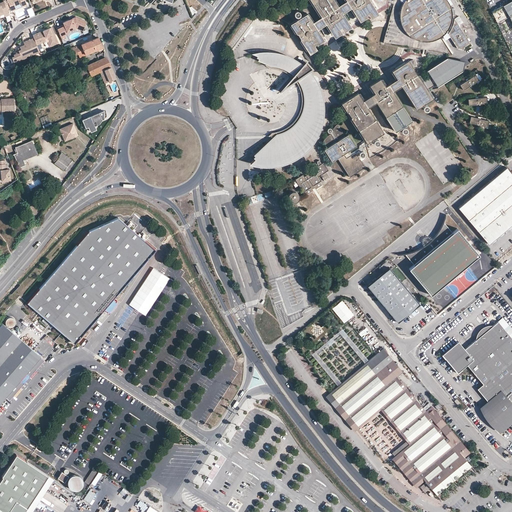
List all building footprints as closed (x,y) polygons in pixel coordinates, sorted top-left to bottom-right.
[(24,0),(3,0),(3,1),(6,9),(9,7),(11,10),(15,9),(13,5),(20,2),(21,6),(26,4),(24,0)] [(343,13),(338,6),(334,0),(310,0),(321,17),(326,24),(333,35),(340,30),(340,28),(341,27),(342,29),(350,24),(343,13)] [(345,0),(346,1),(351,8),(358,19),(365,14),(364,12),(367,11),(368,13),(375,8),(369,0),(345,0)] [(409,36),(411,37),(412,38),(413,38),(415,39),(416,40),(419,41),(421,41),(424,42),(425,42),(427,42),(429,42),(432,41),(435,40),(438,39),(441,38),(443,36),(445,34),(447,32),(449,29),(450,27),(452,24),(452,21),(453,19),(453,15),(452,13),(452,10),(451,7),(450,4),(448,1),(447,0),(405,0),(404,3),(403,4),(402,6),(401,10),(401,13),(400,16),(401,19),(401,23),(403,26),(404,29),(407,33),(409,36)] [(511,0),(510,0),(502,5),(511,22),(511,0)] [(6,9),(3,1),(0,2),(0,14),(2,13),(3,15),(8,14),(6,9)] [(351,8),(346,1),(338,6),(343,13),(347,10),(351,8)] [(377,12),(375,8),(368,13),(370,17),(371,19),(379,14),(377,12)] [(501,21),(507,18),(504,12),(498,15),(501,21)] [(317,29),(312,22),(307,13),(290,24),(297,34),(298,34),(301,39),(300,39),(307,51),(315,46),(314,45),(316,44),(317,45),(324,40),(317,29)] [(71,20),(68,19),(62,21),(64,25),(56,28),(59,35),(64,33),(67,32),(66,30),(75,27),(78,28),(84,25),(85,22),(84,19),(75,16),(74,17),(72,19),(71,20)] [(247,16),(228,44),(234,49),(254,21),(247,16)] [(326,24),(321,17),(312,22),(317,29),(322,26),(326,24)] [(448,34),(458,49),(463,50),(464,47),(471,43),(455,19),(455,21),(455,22),(454,24),(453,26),(452,29),(450,32),(448,34)] [(36,44),(41,42),(40,40),(45,38),(46,38),(47,38),(48,39),(49,40),(49,42),(51,45),(58,42),(51,26),(32,34),(33,37),(36,44)] [(340,30),(333,35),(335,38),(342,33),(340,30)] [(40,52),(36,44),(33,37),(23,42),(24,44),(19,46),(20,47),(20,49),(18,50),(16,50),(17,51),(15,52),(16,53),(13,54),(14,56),(11,57),(14,63),(26,57),(26,56),(29,55),(30,56),(40,52)] [(102,47),(98,37),(59,53),(60,56),(72,51),(74,55),(83,51),(85,54),(102,47)] [(408,46),(420,48),(421,41),(409,40),(408,46)] [(315,46),(307,51),(309,54),(317,50),(315,46)] [(262,59),(270,63),(270,67),(273,67),(277,68),(283,70),(287,72),(292,76),(279,90),(295,80),(297,82),(299,85),(300,89),(301,94),(302,97),(302,102),(301,106),(300,110),(298,114),(295,118),(292,122),(288,126),(284,128),(282,129),(275,131),(275,133),(275,135),(255,153),(256,154),(254,156),(255,157),(249,162),(251,163),(254,163),(260,164),(267,165),(274,164),(278,164),(284,162),(290,160),(296,157),(301,153),(305,150),(309,145),(313,141),(316,136),(319,130),(321,123),(323,118),(323,112),(323,107),(323,101),(321,92),(319,87),(317,82),(316,83),(314,82),(313,80),(312,79),(313,76),(313,75),(312,73),(309,70),(307,69),(305,66),(302,64),(301,63),(299,62),(295,59),(289,56),(283,54),(277,53),(271,52),(263,52),(258,52),(253,53),(259,55),(259,57),(260,58),(262,59)] [(110,66),(107,59),(105,57),(87,66),(91,75),(100,71),(101,71),(110,66)] [(408,59),(391,69),(397,78),(401,84),(416,108),(433,97),(408,59)] [(306,61),(302,64),(305,66),(307,69),(309,70),(313,69),(306,61)] [(101,71),(100,71),(104,83),(114,78),(110,66),(101,71)] [(84,67),(78,70),(82,78),(88,75),(84,67)] [(479,80),(476,74),(459,84),(463,90),(479,80)] [(371,95),(376,101),(395,131),(411,120),(392,90),(388,84),(385,86),(380,78),(369,84),(374,92),(374,93),(371,95)] [(393,81),(388,84),(392,90),(401,84),(397,78),(393,81)] [(363,99),(362,99),(357,92),(341,102),(346,112),(347,111),(351,116),(350,117),(366,142),(383,132),(367,107),(363,99)] [(374,93),(374,92),(367,97),(362,99),(363,99),(367,107),(376,101),(371,95),(374,93)] [(487,96),(468,98),(469,105),(487,103),(487,96)] [(0,110),(2,110),(2,111),(15,111),(15,100),(2,100),(2,101),(0,101),(0,110)] [(103,110),(90,116),(93,124),(98,122),(98,121),(104,119),(103,110)] [(489,120),(471,115),(469,122),(488,127),(489,120)] [(93,124),(90,116),(82,119),(85,128),(88,127),(89,131),(90,130),(90,131),(95,129),(93,124)] [(325,138),(324,141),(327,146),(324,148),(332,162),(338,158),(350,178),(368,167),(358,152),(353,155),(350,151),(357,146),(349,133),(345,135),(338,124),(335,126),(332,129),(330,132),(327,135),(325,138)] [(70,128),(59,133),(62,142),(74,138),(70,128)] [(14,154),(18,165),(25,163),(23,158),(37,152),(32,140),(15,147),(17,152),(14,154)] [(55,162),(65,169),(71,160),(61,152),(59,156),(57,155),(55,159),(56,160),(55,162)] [(10,180),(9,169),(6,169),(5,160),(0,159),(0,178),(1,180),(10,180)] [(71,160),(65,169),(67,171),(74,162),(71,160)] [(304,175),(296,180),(303,193),(305,192),(307,195),(314,191),(313,190),(314,189),(315,188),(316,190),(323,186),(321,182),(322,181),(319,177),(321,176),(325,182),(327,180),(326,180),(328,178),(329,179),(331,178),(327,172),(329,171),(324,163),(322,164),(320,160),(317,162),(318,163),(316,164),(316,163),(314,164),(316,168),(314,169),(305,174),(307,176),(306,176),(305,177),(304,175)] [(511,173),(506,167),(483,187),(511,221),(511,173)] [(511,224),(511,221),(483,187),(457,208),(488,244),(511,224)] [(291,192),(290,192),(289,193),(288,194),(288,195),(288,196),(288,198),(288,199),(289,200),(290,201),(291,202),(292,203),(294,203),(295,203),(296,202),(298,201),(299,199),(299,198),(299,196),(299,194),(298,193),(297,192),(296,191),(294,191),(293,191),(291,192)] [(478,254),(456,228),(451,232),(442,222),(442,224),(441,225),(441,227),(440,228),(439,230),(438,232),(437,233),(436,235),(434,237),(433,239),(432,240),(430,242),(429,243),(428,243),(427,244),(425,246),(424,247),(422,248),(419,249),(417,250),(415,251),(413,252),(411,252),(409,253),(407,253),(405,253),(413,264),(408,268),(430,294),(478,254)] [(94,236),(32,306),(78,346),(143,271),(151,261),(157,255),(137,238),(129,232),(120,225),(101,234),(94,236)] [(419,303),(389,267),(372,280),(371,290),(397,322),(419,303)] [(344,322),(354,313),(341,299),(331,307),(344,322)] [(6,320),(6,322),(6,323),(7,324),(9,325),(10,326),(11,326),(13,325),(14,324),(15,323),(15,321),(15,320),(14,318),(13,317),(12,317),(10,317),(9,317),(7,318),(7,319),(6,320)] [(511,336),(499,320),(494,324),(476,339),(465,348),(459,340),(443,354),(454,367),(463,368),(466,365),(467,364),(484,383),(478,388),(489,401),(481,407),(482,409),(483,411),(484,413),(485,415),(486,417),(487,418),(488,420),(489,421),(490,423),(491,424),(493,425),(494,426),(496,427),(497,429),(499,430),(500,430),(501,431),(511,421),(511,336)] [(491,324),(489,324),(486,325),(485,326),(483,326),(482,328),(480,329),(479,331),(478,333),(477,335),(477,337),(476,339),(494,324),(491,324)] [(4,327),(0,331),(0,412),(44,361),(4,327)] [(338,330),(343,337),(347,334),(342,327),(338,330)] [(32,346),(34,343),(28,337),(25,340),(32,346)] [(387,352),(383,346),(368,358),(373,364),(387,352)] [(378,370),(387,382),(396,374),(386,363),(392,358),(387,352),(373,364),(378,370)] [(373,364),(368,358),(324,394),(329,400),(373,364)] [(402,370),(392,358),(386,363),(396,374),(402,370)] [(373,364),(329,400),(334,406),(378,370),(373,364)] [(387,382),(378,370),(334,406),(344,418),(387,382)] [(405,387),(396,374),(387,382),(344,418),(353,430),(379,408),(405,387)] [(415,398),(405,387),(379,408),(389,420),(415,398)] [(425,410),(415,398),(389,420),(399,431),(425,410)] [(469,451),(440,417),(431,405),(425,410),(434,421),(408,443),(393,455),(403,466),(418,484),(424,479),(435,493),(469,464),(463,456),(469,451)] [(434,421),(425,410),(399,431),(408,443),(434,421)] [(31,511),(53,479),(16,453),(1,475),(2,477),(0,479),(0,511),(31,511)] [(69,476),(62,472),(58,478),(65,482),(69,476)] [(69,479),(68,481),(68,483),(69,486),(71,487),(73,489),(75,489),(78,489),(80,488),(82,486),(83,484),(83,482),(83,479),(81,477),(79,475),(77,475),(75,475),(72,475),(70,477),(69,479)] [(83,498),(91,502),(96,492),(88,488),(83,498)]
